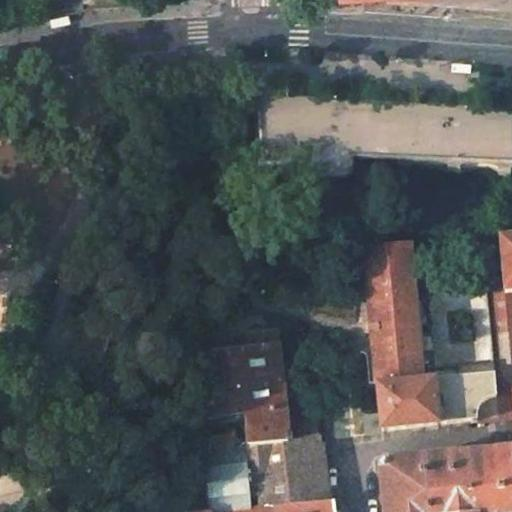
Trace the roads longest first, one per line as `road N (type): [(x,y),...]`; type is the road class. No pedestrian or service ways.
road 1 (tertiary): [(274,29),(511,45)]
road 2 (tertiary): [(136,35),(0,60)]
